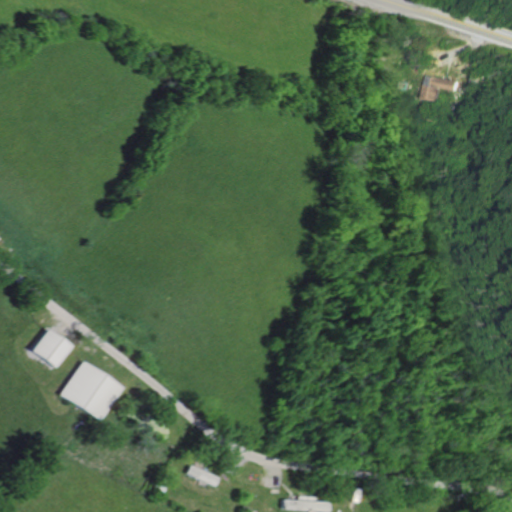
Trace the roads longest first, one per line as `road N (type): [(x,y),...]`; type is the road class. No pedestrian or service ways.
road 1 (residential): [(0,266),(241,451),(511,501)]
road 2 (secondary): [(511,41),(386,0)]
